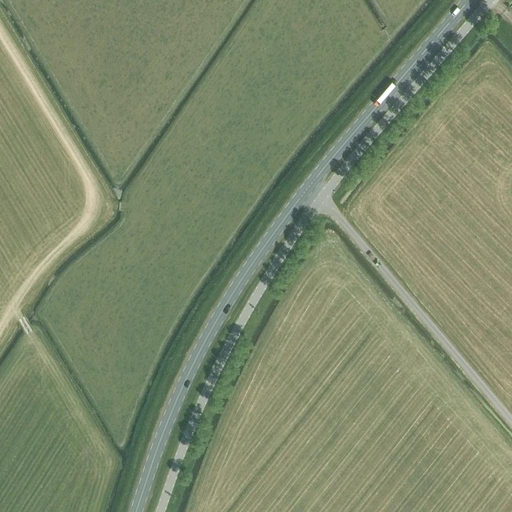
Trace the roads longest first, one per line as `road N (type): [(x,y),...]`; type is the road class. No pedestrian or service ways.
road 1 (primary): [(136,511),(181,387),(235,288),(306,189),(468,0)]
road 2 (unclassified): [(160,511),(202,399),(282,252),(490,0)]
